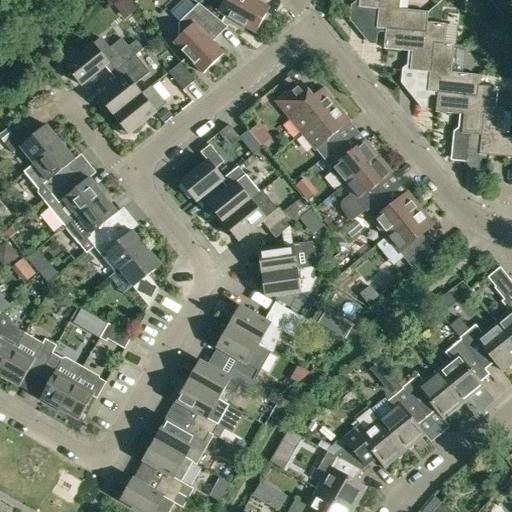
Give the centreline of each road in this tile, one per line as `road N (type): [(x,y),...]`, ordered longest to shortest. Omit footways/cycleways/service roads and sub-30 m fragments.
road 1 (residential): [(0,406),(85,455),(106,459),(121,447),(205,288),(201,257),(135,174)]
road 2 (residential): [(511,242),(461,213),(313,26)]
road 3 (residential): [(135,174),(313,26)]
road 4 (residential): [(398,511),(511,411)]
road 5 (residential): [(135,174),(116,163),(55,84)]
